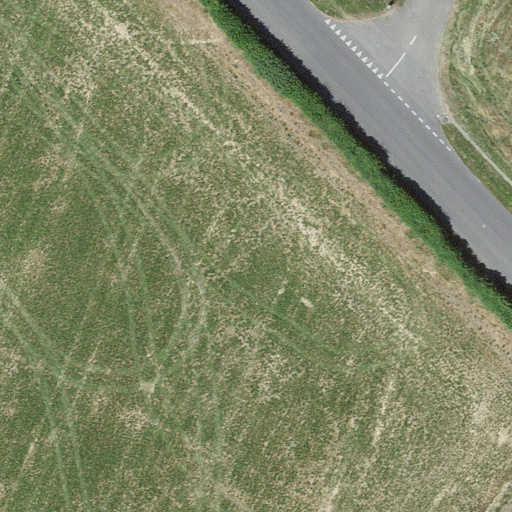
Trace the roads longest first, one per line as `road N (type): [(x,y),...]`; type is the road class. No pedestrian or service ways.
road 1 (tertiary): [(364,104),(511,256)]
road 2 (tertiary): [(265,0),(364,104)]
road 3 (residential): [(440,0),(364,104)]
